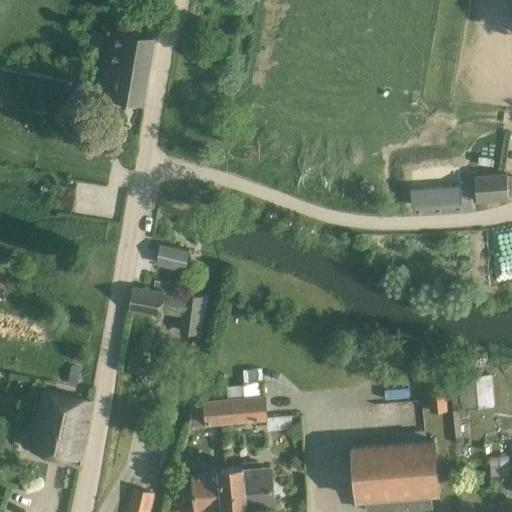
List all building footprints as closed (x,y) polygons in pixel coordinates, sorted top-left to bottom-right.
[(113,99),(143,104),(155,38),(114,31),(109,58),(105,57),(102,71),(107,72),(105,79),(117,81),(113,99)] [(88,94),(94,67),(85,65),(78,92),(88,94)] [(509,199),(508,175),(507,173),(475,175),(477,201),(509,199)] [(161,245),(158,262),(186,267),(189,250),(161,245)] [(129,309),(162,314),(163,314),(163,313),(184,316),(182,332),(197,334),(202,298),(186,296),(186,297),(166,293),(166,292),(167,284),(155,282),(154,291),(133,287),(129,309)] [(71,368),(68,382),(77,384),(80,370),(79,370),(72,369),(71,368)] [(175,377),(172,388),(182,390),(184,380),(175,377)] [(460,380),(463,410),(493,407),(490,377),(460,380)] [(429,385),(431,411),(447,410),(444,383),(429,385)] [(93,400),(45,391),(44,391),(33,449),(82,458),(93,400)] [(241,398),(243,420),(267,418),(265,396),(241,398)] [(243,420),(241,398),(216,401),(218,423),(243,420)] [(218,423),(216,401),(206,401),(208,423),(218,423)] [(0,426),(0,451),(12,453),(15,429),(0,426)] [(367,497),(368,511),(432,505),(431,492),(440,491),(436,438),(353,445),(357,498),(367,497)] [(509,454),(489,456),(491,477),(510,476),(509,454)] [(249,506),(275,504),(271,467),(259,468),(258,461),(242,462),(242,466),(229,467),(231,493),(248,492),(249,506)] [(231,493),(229,467),(221,468),(221,471),(194,473),(197,511),(225,508),(225,511),(247,510),(247,506),(249,506),(248,492),(231,493)] [(142,473),(140,479),(144,485),(150,487),(156,484),(157,477),(154,472),(148,470),(142,473)] [(133,486),(126,511),(150,511),(156,492),(155,491),(133,486)]
